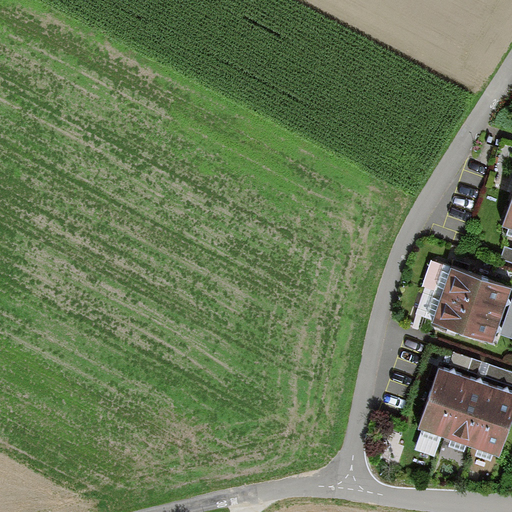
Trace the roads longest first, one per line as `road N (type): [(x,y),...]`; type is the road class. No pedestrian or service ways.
road 1 (residential): [(350,487),(352,432),(383,283),(422,202),(511,66)]
road 2 (residential): [(350,487),(262,490),(164,511)]
road 3 (residential): [(511,506),(350,487)]
